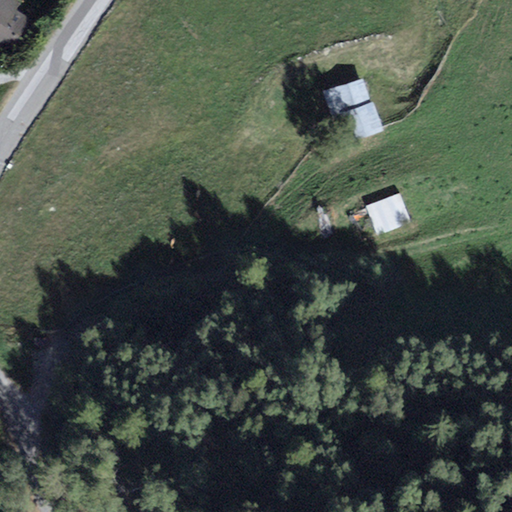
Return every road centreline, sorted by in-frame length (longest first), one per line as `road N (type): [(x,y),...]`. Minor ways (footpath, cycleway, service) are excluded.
road 1 (residential): [(97,0),(0,139)]
road 2 (residential): [(0,388),(48,511)]
